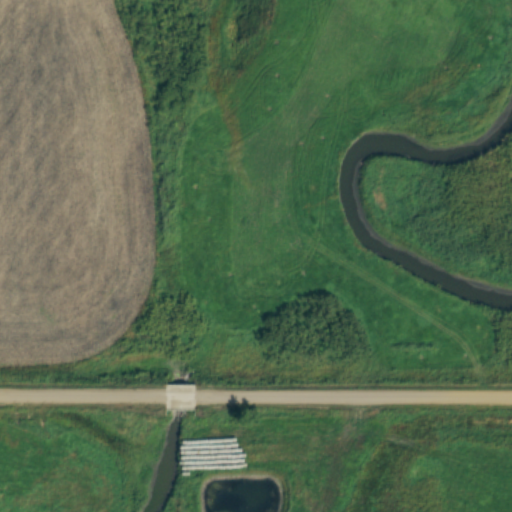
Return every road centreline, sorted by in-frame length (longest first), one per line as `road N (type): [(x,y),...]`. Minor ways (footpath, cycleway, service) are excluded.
road 1 (residential): [(511,399),(194,399)]
road 2 (residential): [(167,399),(0,398)]
